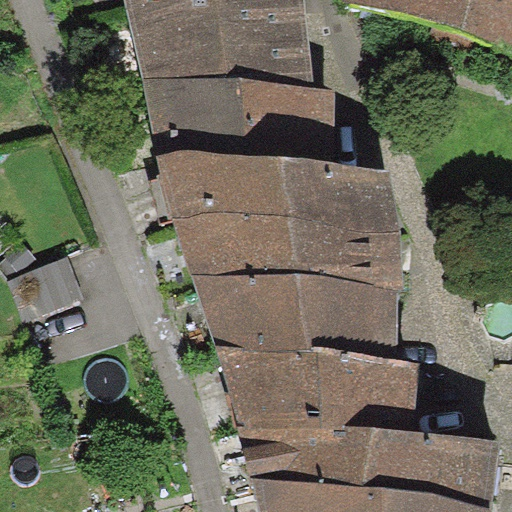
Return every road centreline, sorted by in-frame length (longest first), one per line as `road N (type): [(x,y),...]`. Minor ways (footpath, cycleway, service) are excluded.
road 1 (residential): [(204,511),(168,379),(31,0)]
road 2 (residential): [(327,0),(434,246),(464,367),(499,419),(511,421)]
